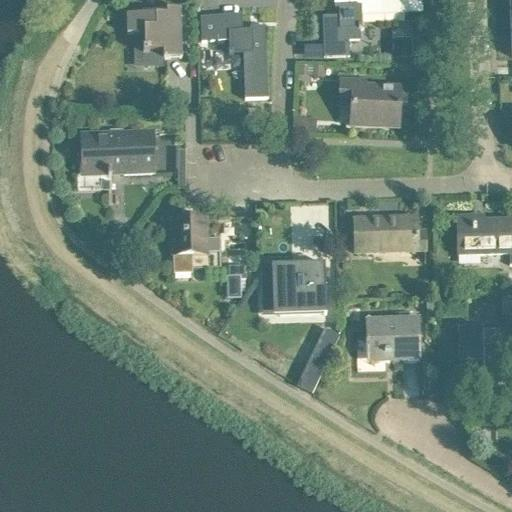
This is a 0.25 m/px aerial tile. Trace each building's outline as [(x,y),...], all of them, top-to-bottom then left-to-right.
[(421,0),(334,0),(334,9),(338,9),(339,17),(322,18),(324,60),(349,59),(349,41),(362,41),(361,17),(407,15),(408,22),(422,22),(421,0)] [(142,16),(126,16),(126,24),(127,36),(133,35),(134,50),(147,50),(147,68),(164,68),(164,63),(164,60),(181,60),(180,10),(142,11),(142,16)] [(201,43),(229,42),(230,55),(243,55),(245,101),(268,100),(265,27),(257,28),(257,29),(250,30),(250,32),(242,32),(241,16),(200,18),(201,43)] [(323,79),(324,68),(298,67),(297,82),(306,82),(307,77),(313,77),(313,79),(323,79)] [(354,83),(353,83),(341,82),(340,107),(352,107),(351,124),(377,125),(377,128),(397,129),(399,106),(394,106),(395,89),(354,87),(354,83)] [(123,171),(123,175),(154,175),(153,136),(109,138),(109,134),(80,135),(81,172),(123,171)] [(475,217),(456,218),(456,238),(458,257),(509,255),(510,267),(511,266),(511,221),(475,223),(475,217)] [(354,221),(355,241),(355,256),(425,254),(424,234),(417,235),(416,219),(354,221)] [(172,221),(174,274),(191,274),(191,270),(221,269),(220,242),(205,242),(204,220),(172,221)] [(291,260),(260,261),(261,300),(274,299),(275,315),(276,315),(325,313),(324,279),(324,265),(291,267),(291,260)] [(228,268),(228,278),(228,281),(246,281),(245,267),(228,268)] [(383,289),(377,289),(374,294),(377,298),(384,298),(386,294),(383,289)] [(511,297),(500,298),(501,317),(511,317),(511,297)] [(426,299),(427,319),(436,319),(435,299),(426,299)] [(366,321),(366,337),(367,357),(401,355),(401,364),(419,363),(418,319),(403,319),(403,315),(395,315),(395,320),(366,321)] [(339,338),(323,330),(306,367),(322,374),(339,338)] [(457,332),(458,339),(459,366),(460,366),(460,359),(470,359),(471,366),(483,365),(484,378),(504,377),(504,372),(506,372),(506,367),(504,367),(503,355),(511,354),(511,331),(501,332),(501,335),(482,336),(482,330),(457,332)]
